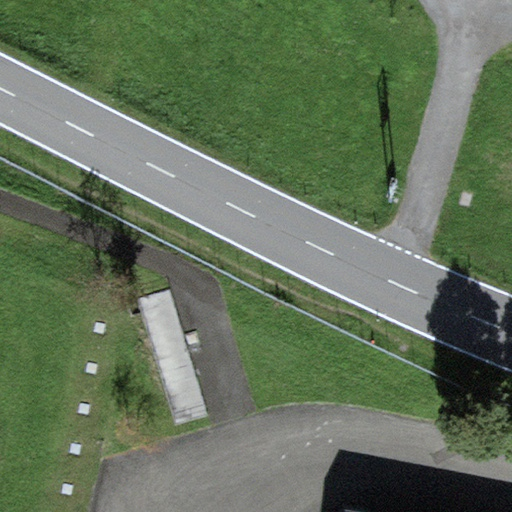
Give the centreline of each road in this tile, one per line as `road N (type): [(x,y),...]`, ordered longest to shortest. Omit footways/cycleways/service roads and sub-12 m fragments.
road 1 (primary): [(0,87),(402,286),(511,329)]
road 2 (unknown): [(402,286),(449,80),(457,0)]
